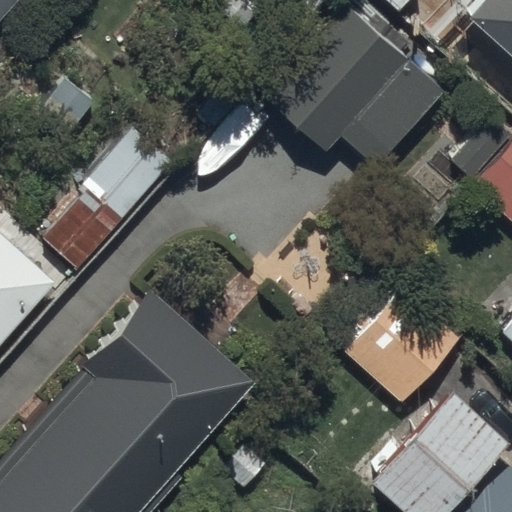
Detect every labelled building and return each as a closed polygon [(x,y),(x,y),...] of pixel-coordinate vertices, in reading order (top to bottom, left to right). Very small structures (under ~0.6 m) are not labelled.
[(0,0),(0,15),(14,0),(0,0)] [(511,0),(488,0),(480,10),(511,39),(511,0)] [(444,92),(345,4),(260,99),(359,187),(444,92)] [(60,74),(29,110),(61,137),(92,101),(60,74)] [(38,241),(74,272),(169,166),(134,134),(38,241)] [(511,146),(469,195),(511,233),(511,146)] [(0,335),(53,277),(0,229),(0,335)] [(348,345),(341,353),(398,401),(453,337),(390,283),(374,302),(378,305),(366,319),(351,307),(331,331),(348,345)] [(135,511),(253,380),(145,285),(76,363),(86,372),(0,468),(0,511),(135,511)] [(511,322),(496,340),(511,353),(511,322)] [(446,511),(509,444),(451,392),(369,483),(401,511),(446,511)] [(511,511),(511,483),(497,471),(462,511),(511,511)]
